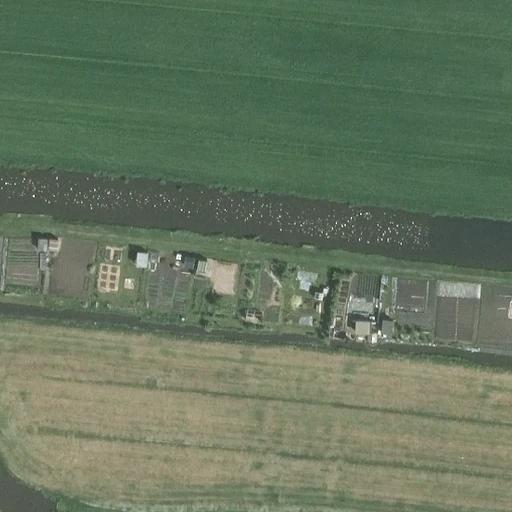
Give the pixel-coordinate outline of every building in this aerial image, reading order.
[(39,237),(38,249),(47,249),(47,238),(39,237)] [(137,247),(135,265),(146,266),(148,249),(137,247)] [(176,253),(174,267),(192,269),(194,255),(176,253)] [(282,301),(277,267),(256,270),(261,305),(282,301)] [(463,315),(511,314),(511,294),(484,295),(484,274),(470,274),(470,298),(463,298),(463,315)] [(382,318),(381,332),(392,333),(393,319),(382,318)] [(356,319),(355,333),(369,334),(370,320),(356,319)]
